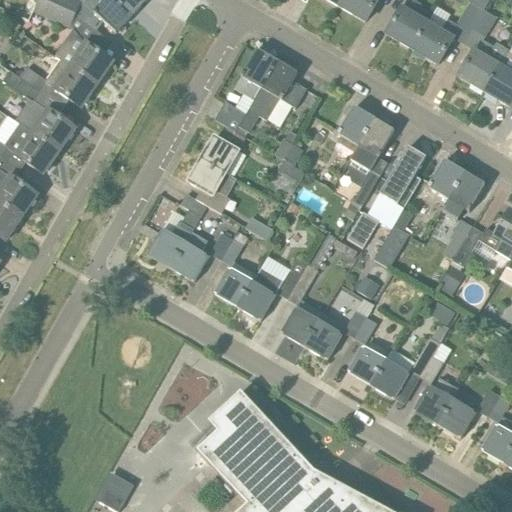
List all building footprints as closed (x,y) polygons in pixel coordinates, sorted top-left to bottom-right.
[(27,0),(22,13),(15,10),(12,15),(19,19),(28,23),(33,14),(39,0),(38,0),(27,0)] [(70,31),(76,18),(39,0),(33,14),(70,31)] [(82,4),(73,0),(38,0),(39,0),(76,18),(82,4)] [(113,0),(87,0),(84,4),(96,17),(116,35),(132,18),(113,0)] [(113,0),(132,18),(147,1),(148,0),(113,0)] [(324,0),(340,9),(345,0),(324,0)] [(365,24),(379,0),(345,0),(340,9),(365,24)] [(416,17),(421,6),(410,0),(407,0),(402,9),(402,8),(386,36),(412,52),(428,24),(438,8),(437,8),(428,24),(416,17)] [(447,21),(441,32),(428,24),(412,52),(437,67),(453,41),(464,48),(485,13),(483,12),(491,0),(469,0),(468,3),(470,5),(457,27),(447,21)] [(464,48),(473,53),(474,50),(480,41),(483,43),(497,20),(485,13),(464,48)] [(111,66),(112,65),(84,44),(73,29),(53,56),(61,62),(96,87),(111,65),(111,66)] [(496,45),(488,58),(474,50),(473,53),(458,79),(485,95),(508,55),(509,53),(496,45)] [(256,102),(277,66),(257,54),(257,53),(256,53),(241,79),(242,79),(235,91),(254,103),(255,101),(256,102)] [(511,105),(511,57),(508,55),(485,95),(510,110),(511,105)] [(96,87),(61,62),(47,83),(27,70),(20,80),(41,94),(46,86),(53,90),(52,90),(81,110),(82,109),(81,109),(96,87)] [(296,77),(277,66),(256,102),(275,113),(281,102),(296,111),(306,93),(292,85),(297,77),(296,76),(296,77)] [(34,106),(41,94),(20,80),(10,74),(3,84),(34,106)] [(236,134),(239,129),(245,118),(225,105),(215,122),(236,134)] [(249,135),(260,117),(249,110),(245,118),(239,129),(249,135)] [(74,133),(75,131),(46,111),(30,134),(58,154),(73,132),(74,133)] [(374,124),(353,111),(353,113),(351,112),(338,136),(359,149),(374,124)] [(392,135),(374,124),(359,149),(350,162),(369,172),(359,189),(360,190),(352,204),(363,209),(380,179),(387,166),(379,161),(394,135),(393,134),(392,135)] [(30,134),(21,128),(6,149),(0,144),(0,159),(2,161),(8,152),(43,177),(44,176),(43,175),(58,154),(30,134)] [(227,177),(239,156),(237,155),(239,153),(214,139),(213,141),(201,163),(227,177)] [(284,163),(294,147),(284,142),(275,158),(284,163)] [(294,169),(303,153),(294,147),(284,163),(294,169)] [(403,211),(421,182),(415,178),(426,160),(408,149),(379,197),(403,211)] [(188,186),(199,192),(213,200),(216,194),(226,200),(236,182),(227,177),(201,163),(188,186)] [(299,186),(305,176),(294,169),(284,163),(277,174),(299,186)] [(442,214),(464,177),(444,165),(444,164),(443,164),(432,183),(424,198),(444,209),(441,213),(442,214)] [(0,206),(20,221),(35,199),(36,199),(37,198),(9,178),(7,180),(0,175),(0,206)] [(483,188),(464,177),(442,214),(458,223),(464,212),(468,215),(469,213),(469,214),(484,188),(483,187),(483,188)] [(208,208),(195,201),(187,196),(180,207),(189,212),(182,224),(180,223),(172,238),(162,233),(148,257),(171,271),(192,235),(208,208)] [(0,239),(5,243),(6,242),(5,242),(20,221),(0,206),(0,239)] [(412,237),(421,223),(403,212),(395,226),(412,237)] [(363,250),(379,223),(363,213),(347,240),(363,250)] [(511,250),(511,214),(509,213),(493,239),(511,250)] [(266,243),(273,232),(251,220),(245,231),(266,243)] [(453,264),(473,229),(461,222),(450,241),(452,242),(443,258),(453,264)] [(389,269),(408,236),(393,227),(374,260),(389,269)] [(481,239),(480,238),(482,234),(473,229),(453,264),(463,270),(481,239)] [(194,285),(208,260),(206,259),(207,258),(202,254),(207,244),(192,235),(171,271),(194,285)] [(220,263),(233,242),(222,235),(210,256),(220,263)] [(233,242),(220,263),(231,269),(234,264),(243,248),(233,242)] [(354,261),(358,253),(347,247),(343,254),(354,261)] [(287,302),(307,267),(297,261),(280,290),(257,277),(251,286),(238,310),(259,322),(261,324),(274,299),(275,299),(277,296),(287,302)] [(451,298),(466,274),(451,266),(437,289),(451,298)] [(318,273),(307,267),(287,302),(298,309),(318,273)] [(238,310),(251,286),(228,272),(214,296),(238,310)] [(371,301),(379,286),(364,277),(355,292),(371,301)] [(353,341),(366,320),(370,314),(359,308),(343,335),(353,341)] [(304,349),(318,325),(295,311),(281,335),(304,349)] [(327,363),(341,338),(340,337),(340,336),(334,332),(339,324),(324,315),(318,325),(304,349),(325,361),(327,363)] [(391,354),(369,340),(376,326),(366,320),(353,341),(364,347),(362,351),(348,375),(371,389),(387,363),(386,363),(391,354)] [(419,380),(439,346),(430,340),(409,374),(419,380)] [(431,386),(443,366),(440,364),(448,352),(439,346),(419,380),(431,386)] [(394,402),(408,378),(406,377),(407,375),(387,363),(371,389),(392,401),(394,402)] [(511,375),(493,364),(486,375),(507,387),(511,379),(511,375)] [(458,391),(439,381),(434,391),(431,389),(431,390),(429,389),(414,414),(438,428),(453,402),(452,401),(458,391)] [(487,420),(500,398),(489,392),(476,413),(487,420)] [(241,511),(384,511),(338,487),(335,493),(322,486),(298,461),(300,459),(241,395),(218,416),(226,426),(197,454),(246,507),(241,511)] [(500,398),(487,420),(497,426),(510,405),(500,398)] [(461,441),(475,416),(473,415),(474,414),(453,402),(438,428),(461,441)] [(511,424),(509,423),(504,433),(495,429),(481,453),(483,454),(505,466),(511,454),(511,424)] [(106,492),(125,504),(133,488),(115,478),(106,492)] [(106,492),(99,505),(111,511),(119,511),(125,504),(106,492)]
